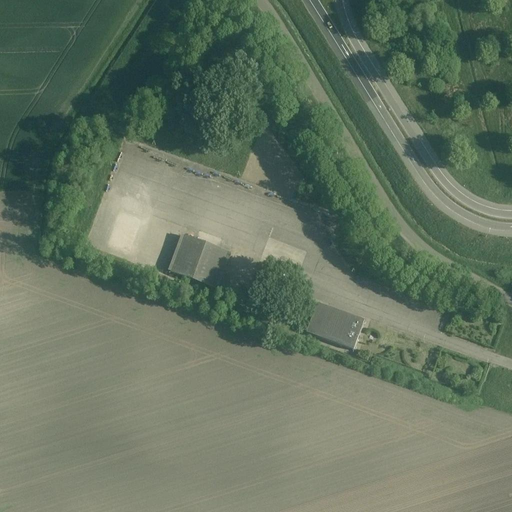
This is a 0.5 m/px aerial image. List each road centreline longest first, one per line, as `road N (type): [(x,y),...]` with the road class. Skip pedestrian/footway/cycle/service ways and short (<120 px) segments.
road 1 (unclassified): [(511,303),(418,247),(389,213),(260,0)]
road 2 (motorway): [(313,0),(434,191),(476,221),(511,227)]
road 3 (motorway): [(511,215),(481,209),(445,185),(351,37),(339,0)]
road 4 (unknown): [(511,368),(334,293)]
